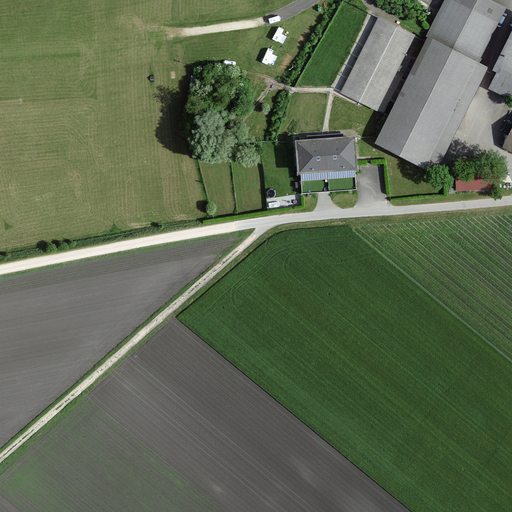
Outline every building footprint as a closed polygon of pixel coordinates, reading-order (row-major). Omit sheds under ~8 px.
[(488,0),(446,0),(374,141),(435,172),(490,65),(479,60),(505,9),(488,0)] [(376,110),(415,34),(378,15),(339,91),(376,110)] [(511,31),(494,68),(499,71),(491,87),(511,97),(511,31)] [(511,126),(502,148),(511,152),(511,126)] [(356,136),(298,141),(300,172),(359,168),(356,136)] [(458,190),(499,189),(499,170),(458,170),(458,190)]
